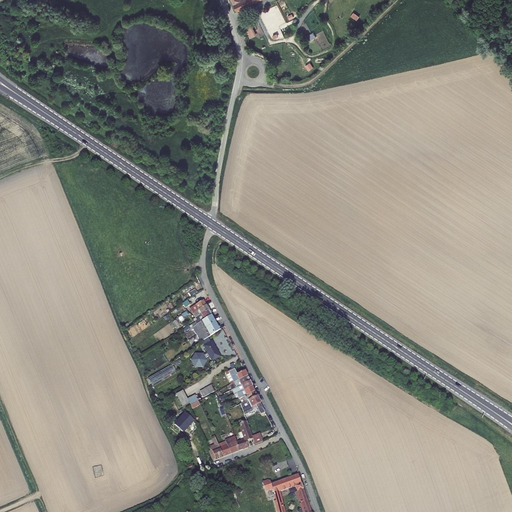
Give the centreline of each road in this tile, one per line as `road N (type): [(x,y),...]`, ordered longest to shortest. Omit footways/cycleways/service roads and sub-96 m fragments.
road 1 (secondary): [(473,398),(211,224)]
road 2 (unclassified): [(284,435),(205,278),(211,224)]
road 3 (secondary): [(211,224),(32,104)]
road 4 (unclassified): [(211,224),(237,81)]
road 5 (track): [(0,511),(39,495),(0,401)]
